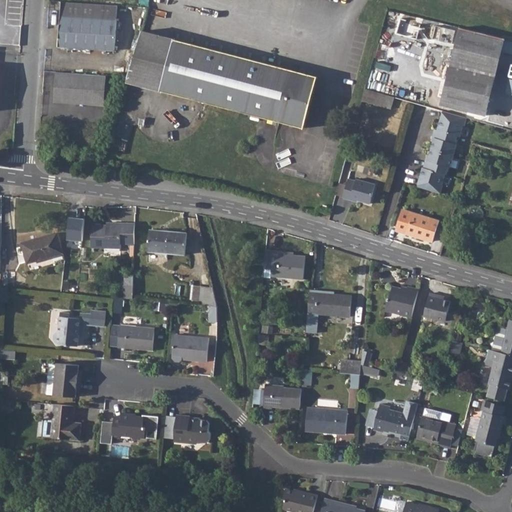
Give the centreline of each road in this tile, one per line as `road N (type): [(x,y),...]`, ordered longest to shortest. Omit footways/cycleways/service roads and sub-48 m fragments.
road 1 (residential): [(20,178),(278,217),(511,288)]
road 2 (residential): [(117,382),(207,388),(295,464),(403,476),(494,506)]
road 3 (residential): [(20,178),(35,0)]
